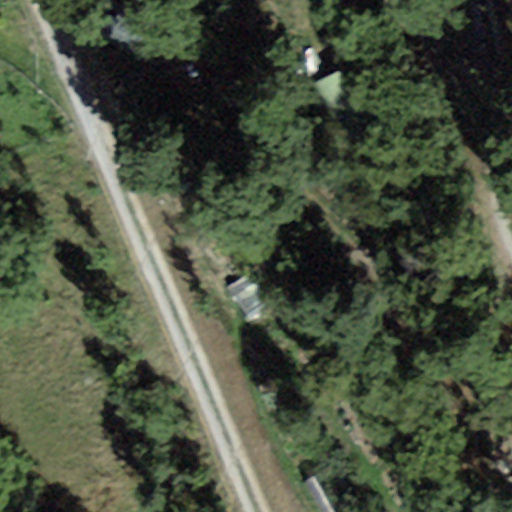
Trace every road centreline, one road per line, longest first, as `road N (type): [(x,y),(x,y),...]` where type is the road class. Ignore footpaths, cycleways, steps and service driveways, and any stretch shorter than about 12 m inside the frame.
road 1 (track): [(255,511),(19,0)]
road 2 (track): [(393,0),(480,134),(511,205)]
road 3 (track): [(480,134),(472,0)]
